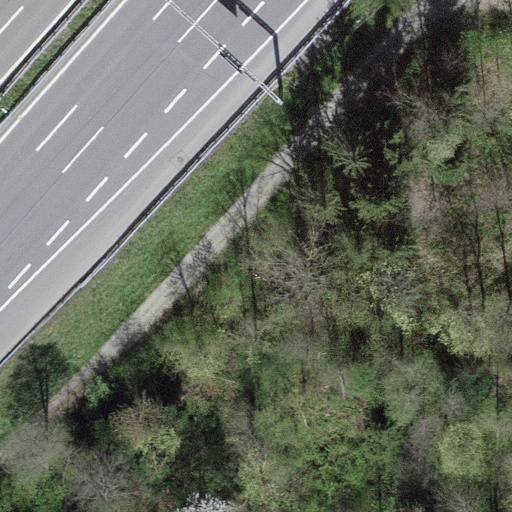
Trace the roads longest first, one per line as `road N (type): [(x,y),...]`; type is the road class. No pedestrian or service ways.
road 1 (track): [(438,0),(0,470)]
road 2 (motorway): [(0,217),(193,0)]
